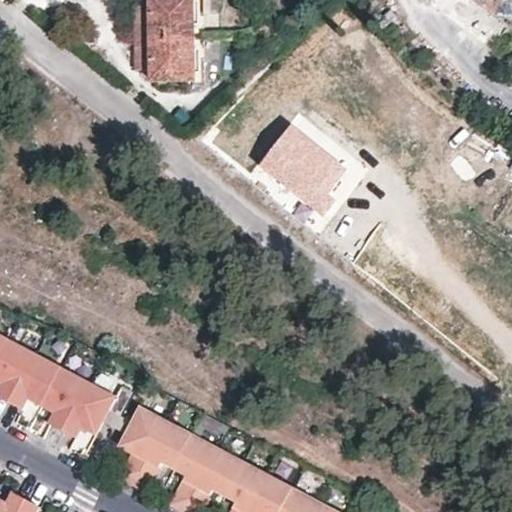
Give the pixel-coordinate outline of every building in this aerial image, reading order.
[(193,84),(191,0),(152,0),(151,10),(133,11),(133,75),(151,75),(151,85),(193,84)] [(308,205),(337,168),(292,133),(263,171),(308,205)] [(0,380),(8,385),(3,396),(30,411),(36,399),(62,413),(56,424),(83,438),(89,427),(103,434),(109,424),(114,413),(122,398),(0,333),(0,380)] [(336,511),(143,409),(130,433),(124,443),(137,449),(121,479),(149,493),(165,463),(189,476),(173,505),(184,511),(203,511),(216,491),(239,503),(233,511),(336,511)] [(131,422),(114,413),(109,424),(125,433),(131,422)] [(0,511),(39,511),(42,508),(15,493),(9,505),(0,499),(0,511)]
